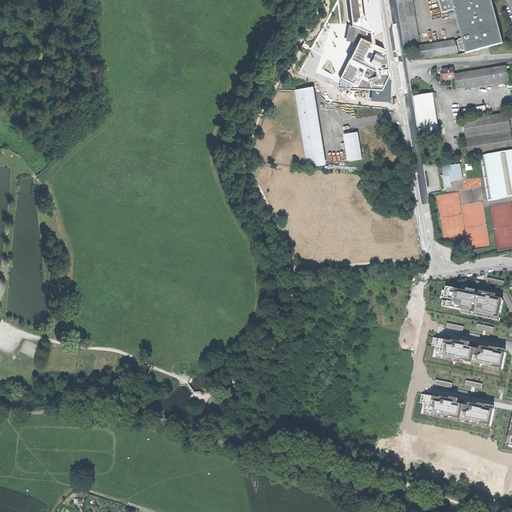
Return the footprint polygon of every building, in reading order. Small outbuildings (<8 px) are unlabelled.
[(347,0),(350,24),(364,29),(368,30),(372,32),(380,29),(376,0),(347,0)] [(396,0),(405,48),(415,47),(421,46),(412,0),(396,0)] [(457,40),(461,54),(503,43),(491,0),(438,0),(442,13),(454,10),(462,38),(457,40)] [(364,37),(364,29),(350,24),(347,22),(345,38),(356,40),(358,35),(364,37)] [(373,41),(372,32),(368,30),(370,40),(364,37),(358,35),(356,40),(339,75),(351,82),(349,86),(381,87),(388,74),(384,47),(373,41)] [(417,59),(459,53),(456,41),(455,41),(455,40),(421,46),(415,47),(417,59)] [(507,66),(455,74),(456,79),(458,90),(478,86),(478,89),(510,83),(507,66)] [(441,74),(442,81),(447,81),(447,80),(456,79),(455,74),(454,68),(443,70),(444,74),(441,74)] [(325,165),(313,90),(296,93),(308,168),(325,165)] [(433,93),(413,96),(416,114),(420,133),(439,130),(433,93)] [(511,132),(509,113),(464,120),(470,158),(483,156),(511,151),(511,132)] [(358,133),(345,135),(349,161),(362,159),(358,133)] [(489,202),(511,198),(511,151),(483,156),(489,202)] [(444,188),(451,187),(450,181),(449,179),(452,179),(453,181),(456,180),(457,179),(459,177),(460,171),(459,164),(450,166),(449,164),(446,164),(447,166),(441,167),(442,176),(445,176),(445,178),(443,179),(444,188)] [(487,278),(486,283),(503,286),(504,281),(487,278)] [(466,279),(465,284),(481,288),(483,282),(466,279)] [(442,289),(441,297),(448,299),(447,301),(443,300),(442,306),(449,307),(461,310),(461,313),(500,321),(501,318),(499,318),(503,301),(495,299),(495,297),(496,295),(480,291),(479,294),(479,296),(475,295),(476,290),(458,287),(458,289),(451,288),(446,287),(445,290),(442,289)] [(463,325),(447,321),(445,326),(462,330),(463,325)] [(493,326),(477,322),(476,327),(492,331),(493,326)] [(443,340),(433,338),(431,346),(434,347),(432,355),(501,370),(505,349),(488,345),(488,347),(479,345),(479,348),(467,345),(468,340),(459,339),(459,340),(450,338),(450,340),(444,338),(443,340)] [(452,382),(435,378),(434,382),(450,386),(452,382)] [(482,383),(465,379),(464,384),(481,388),(482,383)] [(411,393),(404,415),(412,417),(418,396),(411,393)] [(438,396),(431,395),(431,396),(421,394),(419,404),(423,405),(421,412),(489,426),(493,407),(477,404),(477,406),(469,405),(469,407),(455,404),(456,399),(438,395),(438,396)]
